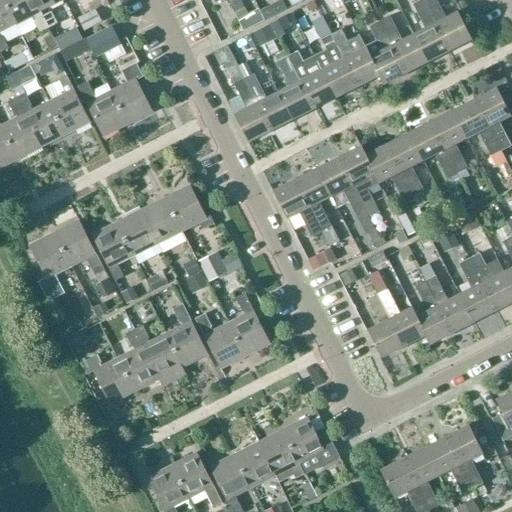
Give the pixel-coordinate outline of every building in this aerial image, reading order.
[(0,31),(14,24),(2,0),(0,0),(0,52),(8,49),(2,36),(0,37),(0,36),(0,31)] [(32,0),(2,0),(14,24),(32,15),(34,20),(33,21),(39,33),(47,29),(32,0)] [(32,0),(47,29),(57,24),(50,12),(49,12),(47,8),(61,0),(32,0)] [(340,0),(320,0),(325,10),(341,1),(340,0)] [(448,52),(421,0),(412,5),(424,29),(412,35),(426,63),(448,52)] [(421,0),(448,52),(470,40),(456,12),(444,18),(434,0),(421,0)] [(281,1),(270,6),(275,15),(285,10),(281,1)] [(298,4),(286,9),(293,24),(305,19),(298,4)] [(264,20),(259,12),(258,10),(237,21),(243,31),(264,20)] [(96,11),(78,18),(83,29),(100,22),(96,11)] [(290,27),(285,17),(270,24),(275,35),(290,27)] [(378,22),(404,74),(426,63),(412,35),(400,41),(388,17),(378,22)] [(404,74),(378,22),(368,27),(374,40),(363,46),(364,47),(369,57),(368,57),(379,76),(378,77),(382,85),(404,74)] [(270,24),(254,33),(261,46),(277,38),(275,35),(270,24)] [(111,27),(87,39),(96,57),(105,53),(102,47),(118,39),(111,27)] [(330,35),(356,88),(378,77),(379,76),(368,57),(369,57),(364,47),(363,46),(358,36),(346,42),(340,30),(330,35)] [(356,88),(330,35),(320,40),(326,52),(314,57),(334,99),(356,88)] [(51,36),(44,39),(49,50),(56,46),(51,36)] [(60,51),(65,62),(90,50),(85,39),(60,51)] [(283,52),(273,57),(276,63),(286,58),(283,52)] [(4,62),(9,72),(28,62),(23,53),(4,62)] [(55,53),(34,63),(41,76),(53,70),(56,76),(65,72),(55,53)] [(312,110),(334,99),(314,57),(301,63),(296,53),(287,57),(286,58),(312,110)] [(291,121),(312,110),(286,58),(276,63),(288,86),(276,92),(291,121)] [(237,67),(244,79),(252,75),(246,62),(237,67)] [(109,92),(126,125),(151,113),(134,81),(141,78),(134,65),(123,71),(122,75),(126,83),(109,92)] [(33,75),(28,66),(5,77),(10,87),(33,75)] [(47,102),(64,135),(88,123),(72,90),(73,89),(66,75),(58,79),(65,93),(47,102)] [(242,80),(269,132),(291,121),(276,92),(264,98),(252,75),(244,79),(242,80)] [(232,114),(247,143),(269,132),(242,80),(232,85),(244,108),(232,114)] [(126,125),(109,92),(94,99),(93,96),(94,96),(86,82),(76,87),(85,104),(102,138),(126,125)] [(473,100),(499,152),(509,147),(497,123),(509,117),(495,88),(473,100)] [(64,135),(47,102),(32,110),(30,107),(31,106),(25,93),(14,98),(39,147),(64,135)] [(17,118),(0,126),(0,130),(15,160),(39,147),(14,98),(7,102),(14,116),(15,115),(17,118)] [(451,111),(465,139),(477,133),(489,157),(499,152),(473,100),(451,111)] [(451,111),(429,122),(455,174),(465,169),(453,145),(465,139),(451,111)] [(408,133),(421,161),(433,155),(446,179),(449,178),(455,174),(429,122),(408,133)] [(0,167),(15,160),(0,130),(0,167)] [(421,161),(408,133),(386,144),(412,197),(422,192),(410,167),(421,161)] [(403,201),(412,197),(386,144),(364,155),(363,155),(379,183),(391,177),(403,201)] [(338,157),(363,209),(364,209),(369,217),(378,213),(373,204),(366,190),(379,183),(363,155),(364,155),(360,146),(338,157)] [(505,162),(499,152),(489,157),(494,167),(505,162)] [(316,169),(329,197),(341,191),(353,215),(363,209),(338,157),(316,169)] [(320,232),(321,231),(322,230),(329,244),(337,240),(319,202),(329,197),(316,169),(294,180),(320,232)] [(455,174),(449,178),(453,186),(460,182),(459,181),(455,174)] [(320,232),(294,180),(272,191),(286,219),(298,213),(310,237),(312,236),(320,232)] [(163,198),(180,231),(197,223),(200,231),(212,225),(208,216),(204,218),(188,186),(163,198)] [(163,198),(139,211),(156,244),(160,252),(161,253),(185,241),(180,231),(163,198)] [(338,200),(329,204),(335,218),(345,214),(338,200)] [(395,214),(403,229),(406,236),(420,229),(409,207),(395,214)] [(139,211),(115,223),(132,256),(144,250),(149,259),(161,253),(160,252),(156,244),(139,211)] [(479,226),(472,212),(455,220),(463,235),(479,226)] [(52,234),(69,267),(87,258),(88,262),(87,263),(93,276),(103,271),(95,254),(94,255),(77,221),(52,234)] [(131,256),(115,223),(90,235),(107,268),(108,268),(115,281),(123,277),(117,264),(131,256)] [(435,231),(445,251),(460,243),(450,224),(435,231)] [(501,242),(511,237),(506,226),(496,232),(501,242)] [(406,236),(403,229),(394,234),(399,244),(408,239),(406,236)] [(368,234),(375,248),(381,245),(374,230),(368,234)] [(69,267),(52,234),(27,246),(44,279),(38,282),(48,301),(64,293),(54,274),(69,267)] [(502,272),(511,292),(511,238),(511,237),(501,242),(511,263),(511,266),(503,271),(502,272)] [(314,254),(320,266),(336,258),(330,246),(314,254)] [(382,251),(367,259),(371,268),(386,260),(382,251)] [(202,270),(222,260),(217,252),(198,262),(202,270)] [(234,254),(222,260),(202,270),(208,282),(228,272),(225,267),(238,261),(234,254)] [(468,259),(494,312),(511,302),(511,292),(502,272),(503,271),(497,259),(484,266),(478,254),(469,259),(468,259)] [(472,323),(494,312),(468,259),(457,264),(470,288),(458,294),(472,323)] [(189,277),(201,271),(195,260),(183,265),(189,277)] [(425,281),(424,282),(450,334),(472,323),(458,294),(447,300),(429,264),(419,269),(425,281)] [(351,269),(339,274),(346,286),(357,280),(351,270),(351,269)] [(208,285),(201,271),(189,277),(186,278),(194,293),(208,285)] [(149,279),(154,289),(167,283),(162,272),(149,279)] [(378,272),(368,277),(377,294),(385,290),(387,289),(378,272)] [(425,336),(424,336),(429,346),(450,334),(424,282),(414,287),(426,311),(415,316),(425,336)] [(123,293),(127,301),(135,297),(131,289),(123,293)] [(376,295),(402,347),(424,336),(425,336),(415,316),(410,307),(397,314),(385,290),(377,294),(376,295)] [(227,323),(244,356),(269,343),(244,294),(234,298),(241,312),(242,311),(244,314),(227,323)] [(402,347),(376,295),(366,300),(378,324),(366,330),(381,358),(402,347)] [(98,319),(110,313),(105,303),(93,309),(98,319)] [(165,334),(181,367),(206,354),(189,322),(190,322),(181,304),(172,309),(179,323),(181,322),(182,326),(165,334)] [(134,329),(142,325),(136,314),(128,318),(134,329)] [(244,356),(227,323),(212,330),(204,314),(194,319),(202,335),(219,369),(244,356)] [(181,367),(165,334),(150,342),(142,325),(134,329),(132,330),(157,379),(160,386),(174,378),(171,372),(181,367)] [(116,359),(132,392),(157,379),(132,330),(123,335),(130,348),(132,347),(134,350),(116,359)] [(132,392),(116,359),(101,367),(99,364),(101,363),(97,355),(80,363),(86,374),(91,372),(107,404),(132,392)] [(511,392),(494,401),(502,415),(509,429),(511,426),(511,392)] [(511,436),(511,435),(509,429),(502,415),(492,421),(503,442),(511,436)] [(281,430),(298,464),(316,455),(321,465),(338,456),(322,428),(313,433),(306,418),(281,430)] [(445,437),(471,489),(481,484),(469,460),(481,454),(467,426),(445,437)] [(303,474),(298,464),(281,430),(257,443),(274,476),(289,468),(294,478),(303,474)] [(423,448),(437,477),(449,471),(461,494),(471,489),(445,437),(423,448)] [(232,455),(249,489),(274,476),(257,443),(232,455)] [(401,459),(427,511),(437,506),(425,482),(437,477),(423,448),(401,459)] [(170,466),(187,499),(205,490),(207,493),(205,494),(212,507),(221,502),(213,486),(212,487),(195,454),(170,466)] [(249,489),(232,455),(208,467),(225,501),(231,511),(242,511),(235,496),(249,489)] [(425,511),(427,511),(401,459),(379,470),(394,499),(405,493),(414,511),(425,511)] [(187,499),(170,466),(145,479),(162,511),(163,511),(175,511),(173,506),(187,499)] [(314,495),(308,482),(302,486),(308,498),(314,495)] [(485,493),(481,484),(473,488),(477,497),(485,493)] [(478,511),(474,503),(456,511),(478,511)]
